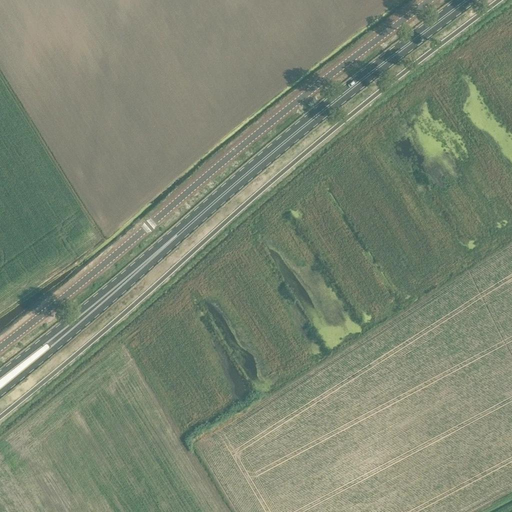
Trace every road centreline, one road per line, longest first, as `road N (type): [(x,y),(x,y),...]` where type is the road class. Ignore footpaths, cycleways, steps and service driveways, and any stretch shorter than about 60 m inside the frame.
road 1 (unclassified): [(430,0),(0,347)]
road 2 (primary): [(119,284),(336,98),(466,0)]
road 3 (primary): [(0,391),(76,331),(119,284)]
road 4 (primary): [(119,284),(0,373)]
